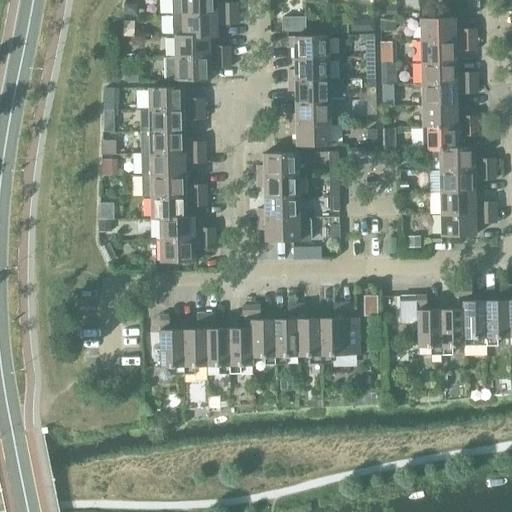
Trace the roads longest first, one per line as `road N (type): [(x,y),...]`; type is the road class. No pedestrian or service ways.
road 1 (residential): [(243,284),(239,98),(262,67),(262,0)]
road 2 (residential): [(243,284),(256,277),(475,270),(511,256)]
road 3 (tertiary): [(0,186),(31,0)]
road 4 (tertiary): [(28,511),(0,351)]
road 5 (residential): [(113,286),(243,284)]
